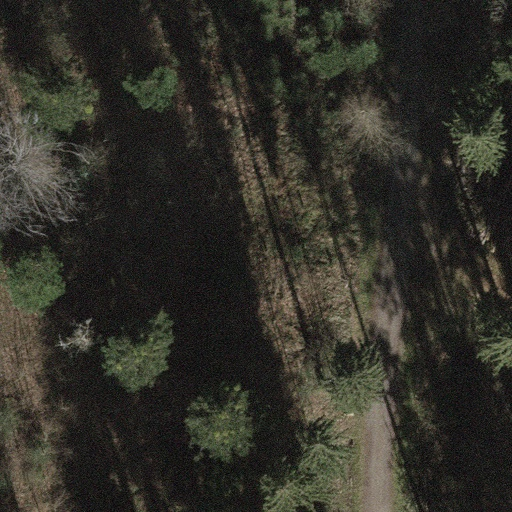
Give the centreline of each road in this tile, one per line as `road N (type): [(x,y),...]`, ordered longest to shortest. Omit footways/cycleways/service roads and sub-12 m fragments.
road 1 (track): [(386,511),(421,54),(418,0)]
road 2 (track): [(421,54),(511,216)]
